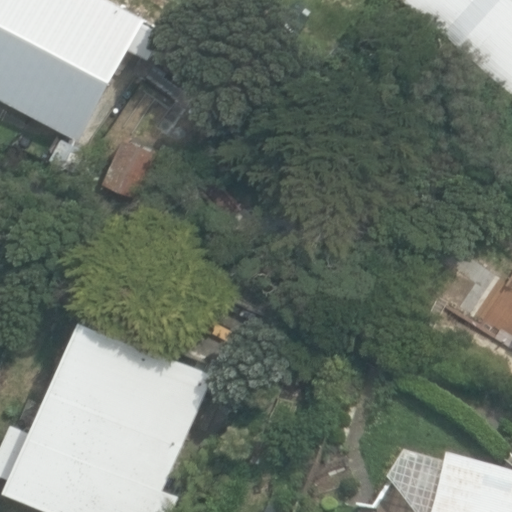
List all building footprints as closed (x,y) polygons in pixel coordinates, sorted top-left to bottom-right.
[(0,0),(0,90),(85,137),(126,60),(129,61),(138,66),(145,53),(151,56),(165,30),(150,22),(153,15),(126,0),(0,0)] [(511,0),(404,0),(511,94),(511,0)] [(50,158),(72,173),(88,148),(65,134),(50,158)] [(106,180),(145,199),(167,152),(129,134),(106,180)] [(15,481),(82,511),(175,511),(186,490),(170,483),(221,371),(91,312),(38,428),(35,426),(19,419),(0,460),(0,466),(18,475),(15,481)] [(511,511),(511,472),(455,456),(439,511),(511,511)]
